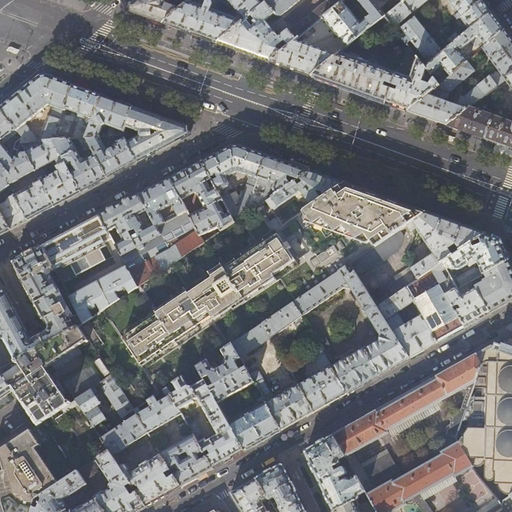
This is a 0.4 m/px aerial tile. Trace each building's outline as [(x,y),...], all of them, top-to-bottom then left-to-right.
[(163,24),(190,2),(187,0),(136,0),(130,5),(131,13),(147,18),(163,24)] [(228,0),(241,15),(238,18),(212,9),(214,3),(214,2),(214,1),(213,0),(212,0),(208,0),(208,1),(204,0),(192,0),(190,2),(163,24),(191,34),(218,44),(246,20),(251,16),(263,6),(258,0),(256,0),(253,2),(251,0),(228,0)] [(300,0),(278,0),(277,1),(276,0),(270,0),(267,3),(263,6),(251,16),(255,21),(254,22),(256,25),(252,28),(246,20),(218,44),(246,54),(270,62),(283,51),(277,49),(278,46),(284,41),(286,41),(290,46),(301,36),(323,18),(343,2),(345,0),(326,0),(289,30),(289,29),(279,37),(266,22),(275,14),(276,16),(282,16),(300,0)] [(357,0),(365,10),(362,13),(367,19),(372,27),(379,21),(384,17),(385,16),(372,0),(400,0),(402,2),(404,0),(357,0)] [(404,0),(402,2),(385,16),(384,17),(391,25),(394,29),(427,0),(404,0)] [(446,0),(470,32),(492,13),(482,0),(446,0)] [(360,24),(343,2),(323,18),(347,48),(372,27),(367,19),(360,24)] [(499,23),(492,13),(470,32),(460,39),(452,46),(443,54),(430,65),(425,68),(430,74),(441,66),(450,76),(461,67),(470,59),(468,57),(465,60),(459,53),(458,53),(457,53),(455,51),(460,48),(462,50),(473,42),(476,45),(477,45),(481,42),(485,47),(505,31),(499,23)] [(384,17),(379,21),(386,29),(391,25),(384,17)] [(411,41),(430,65),(443,54),(414,18),(401,29),(407,37),(406,38),(404,36),(401,38),(407,44),(411,41)] [(511,40),(505,31),(485,47),(482,49),(499,72),(496,74),(495,73),(464,98),(456,95),(453,105),(443,102),(445,98),(447,99),(449,93),(468,77),(461,67),(450,76),(439,86),(408,112),(425,118),(434,121),(446,126),(469,108),(504,80),(511,74),(511,40)] [(447,40),(452,46),(460,39),(455,33),(447,40)] [(304,39),(301,36),(290,46),(283,51),(270,62),(290,70),(311,77),(337,56),(299,43),(304,39)] [(386,83),(393,85),(397,73),(341,52),(337,56),(311,77),(367,97),(386,104),(391,89),(385,86),(386,83)] [(425,68),(419,60),(417,58),(410,77),(397,73),(393,85),(391,89),(386,104),(398,108),(408,112),(439,86),(430,74),(425,68)] [(511,74),(504,80),(511,90),(511,123),(469,108),(446,126),(509,148),(511,149),(511,74)] [(40,77),(0,109),(18,132),(23,138),(21,143),(39,142),(25,124),(45,108),(47,110),(49,109),(47,107),(48,105),(54,107),(41,142),(54,141),(73,85),(60,81),(48,76),(40,77)] [(86,90),(73,85),(54,141),(71,140),(79,139),(87,138),(102,96),(92,92),(86,90)] [(94,87),(92,92),(102,96),(104,91),(94,87)] [(118,102),(102,96),(87,138),(99,137),(103,126),(106,125),(110,126),(107,137),(109,137),(114,136),(121,136),(123,136),(126,128),(133,107),(118,102)] [(163,118),(133,107),(126,128),(135,131),(134,134),(132,136),(134,140),(127,143),(137,162),(189,135),(189,127),(163,118)] [(0,161),(1,163),(11,176),(17,159),(21,145),(21,143),(23,138),(17,142),(14,151),(11,155),(3,145),(18,132),(0,109),(0,161)] [(425,118),(408,112),(407,117),(432,126),(434,121),(425,118)] [(123,136),(121,136),(122,140),(117,142),(118,144),(114,146),(111,150),(109,151),(108,152),(100,137),(99,137),(87,138),(107,178),(123,170),(137,162),(127,143),(123,136)] [(107,178),(87,138),(79,139),(85,151),(84,152),(89,160),(86,161),(85,160),(84,160),(83,159),(82,159),(71,140),(54,141),(71,172),(75,170),(76,172),(71,174),(81,192),(96,184),(107,178)] [(21,145),(26,154),(26,155),(27,156),(35,172),(42,183),(54,206),(69,199),(81,192),(71,174),(71,172),(54,141),(41,142),(39,142),(21,143),(21,145)] [(251,149),(240,145),(232,146),(202,162),(223,200),(230,213),(235,222),(240,219),(245,216),(267,155),(251,149)] [(269,149),(267,155),(283,161),(285,155),(269,149)] [(26,155),(26,154),(24,153),(22,153),(21,154),(20,156),(20,157),(20,159),(19,160),(17,159),(11,176),(9,185),(9,186),(35,172),(27,156),(26,155)] [(267,155),(245,216),(267,201),(270,198),(268,196),(273,183),(275,184),(273,189),(276,194),(311,171),(288,163),(283,161),(267,155)] [(187,170),(170,179),(181,200),(195,192),(197,194),(198,194),(205,208),(190,216),(201,236),(219,226),(221,231),(235,222),(230,213),(224,216),(217,204),(223,200),(202,162),(187,170)] [(11,176),(1,163),(0,164),(0,210),(10,230),(20,224),(28,220),(15,196),(9,186),(9,185),(11,176)] [(326,176),(311,171),(276,194),(270,198),(267,201),(273,210),(279,206),(296,195),(298,197),(304,193),(312,205),(344,183),(326,176)] [(154,187),(139,195),(156,226),(165,222),(159,210),(172,203),(178,215),(187,211),(181,200),(170,179),(154,187)] [(42,183),(15,196),(28,220),(54,206),(42,183)] [(344,183),(312,205),(283,225),(273,210),(267,201),(245,216),(240,219),(255,240),(225,260),(210,238),(204,242),(172,264),(182,278),(151,298),(141,284),(138,287),(129,292),(120,298),(102,311),(101,311),(158,395),(163,391),(167,389),(173,384),(184,377),(198,368),(207,361),(222,351),(231,345),(216,322),(281,279),(296,301),(350,265),(400,231),(407,226),(427,213),(400,203),(359,188),(344,183)] [(190,216),(187,211),(178,215),(176,216),(167,221),(165,222),(156,226),(139,195),(120,205),(100,216),(108,232),(117,227),(124,241),(116,245),(138,287),(141,284),(172,264),(204,242),(201,236),(190,216)] [(0,235),(10,230),(0,210),(0,235)] [(453,222),(427,213),(407,226),(410,232),(416,228),(434,254),(410,269),(409,267),(369,294),(377,307),(405,289),(432,270),(486,234),(453,222)] [(108,232),(100,216),(84,225),(43,246),(56,271),(79,314),(84,323),(87,321),(93,317),(88,308),(90,308),(91,309),(92,309),(95,308),(96,307),(96,306),(96,304),(97,303),(102,311),(120,298),(116,291),(118,290),(119,291),(121,291),(123,289),(124,288),(123,287),(126,286),(129,292),(138,287),(116,245),(108,232)] [(404,236),(400,231),(350,265),(359,278),(399,251),(404,236)] [(478,278),(509,260),(500,239),(493,236),(486,234),(432,270),(446,296),(458,289),(467,284),(472,281),(478,278)] [(55,272),(56,271),(43,246),(26,255),(13,262),(42,320),(45,320),(48,327),(47,331),(39,335),(45,345),(79,326),(84,323),(79,314),(70,317),(47,274),(44,272),(46,269),(47,269),(48,271),(51,272),(53,270),(55,272)] [(511,267),(509,260),(478,278),(480,281),(487,278),(488,278),(487,281),(475,287),(490,313),(511,300),(511,267)] [(369,294),(359,278),(350,265),(296,301),(294,303),(302,317),(343,288),(351,290),(380,336),(379,341),(331,368),(346,394),(382,374),(410,358),(377,307),(369,294)] [(446,296),(432,270),(405,289),(413,302),(419,313),(437,343),(449,336),(464,327),(446,296)] [(0,330),(16,361),(45,345),(39,335),(33,338),(28,336),(0,281),(0,330)] [(475,287),(472,281),(467,284),(471,291),(462,296),(458,289),(446,296),(464,327),(476,321),(490,313),(475,287)] [(396,314),(413,302),(405,289),(377,307),(410,358),(424,350),(437,343),(419,313),(415,315),(418,318),(404,327),(396,314)] [(271,338),(302,317),(294,303),(263,324),(271,338)] [(103,344),(87,321),(84,323),(79,326),(87,339),(94,350),(103,344)] [(240,359),(271,338),(263,324),(232,345),(239,358),(240,359)] [(44,368),(87,339),(79,326),(45,345),(16,361),(19,365),(3,375),(0,369),(0,399),(14,391),(23,405),(16,409),(30,431),(68,405),(44,368)] [(491,347),(476,355),(482,365),(471,395),(466,411),(470,413),(469,428),(459,443),(473,466),(476,466),(479,465),(481,463),(483,461),(484,461),(484,475),(484,476),(485,478),(486,479),(487,480),(489,481),(490,481),(491,481),(493,480),(494,478),(494,477),(495,477),(495,483),(498,484),(498,486),(499,489),(501,491),(503,493),(505,494),(507,495),(510,495),(511,496),(511,494),(511,348),(503,346),(504,345),(502,344),(502,346),(495,344),(494,348),(491,347)] [(232,345),(231,345),(222,351),(226,359),(224,366),(219,369),(211,367),(207,361),(198,368),(204,379),(209,376),(214,385),(209,388),(218,404),(254,383),(249,375),(245,368),(240,370),(235,361),(239,358),(232,345)] [(289,368),(292,373),(299,386),(314,412),(331,402),(346,394),(331,368),(320,349),(311,355),(322,373),(317,376),(316,373),(311,376),(312,378),(303,384),(293,365),(289,368)] [(286,377),(292,373),(289,368),(280,353),(274,356),(286,377)] [(482,365),(476,355),(446,372),(380,410),(333,436),(345,458),(356,477),(365,492),(376,511),(392,511),(406,505),(405,503),(413,498),(421,511),(432,511),(421,494),(454,475),(456,477),(473,467),(473,466),(459,443),(442,452),(443,455),(403,477),(390,454),(363,469),(354,453),(389,433),(388,431),(464,389),(467,393),(471,395),(482,365)] [(106,380),(111,376),(100,359),(94,362),(106,380)] [(249,375),(254,383),(266,405),(281,431),(299,421),(314,412),(299,386),(275,400),(258,370),(249,375)] [(119,387),(111,376),(106,380),(99,385),(121,418),(133,410),(119,387)] [(189,387),(184,377),(173,384),(178,392),(171,396),(180,411),(198,400),(218,435),(207,441),(206,439),(198,443),(213,469),(229,460),(244,451),(230,425),(218,404),(209,388),(204,380),(191,388),(189,387)] [(128,381),(119,387),(133,410),(134,411),(138,409),(144,405),(128,381)] [(113,457),(149,433),(137,415),(108,434),(100,423),(106,419),(97,406),(100,404),(94,395),(96,393),(93,388),(76,400),(110,452),(113,457)] [(171,396),(167,389),(163,391),(167,399),(158,404),(154,397),(147,402),(151,408),(141,414),(138,409),(134,411),(137,415),(149,433),(150,434),(182,415),(180,411),(171,396)] [(466,411),(471,395),(467,393),(460,412),(456,414),(455,416),(453,417),(452,420),(453,423),(452,426),(449,427),(449,430),(450,432),(448,436),(457,439),(456,438),(466,411)] [(76,400),(68,405),(30,431),(0,450),(0,492),(5,511),(32,511),(34,507),(36,500),(40,498),(79,472),(110,452),(76,400)] [(238,421),(230,425),(244,451),(263,441),(281,431),(266,405),(250,414),(247,408),(234,415),(238,421)] [(188,426),(194,435),(195,438),(202,434),(195,422),(188,426)] [(196,478),(213,469),(198,443),(195,438),(194,435),(160,455),(181,487),(196,478)] [(340,460),(345,458),(333,436),(306,451),(305,452),(305,453),(320,483),(334,511),(356,500),(357,501),(358,500),(359,498),(359,497),(358,496),(365,492),(356,477),(350,480),(348,479),(342,482),(340,479),(346,476),(346,475),(347,475),(347,474),(347,473),(347,472),(345,468),(344,467),(343,467),(342,467),(336,470),(334,467),(341,464),(340,460)] [(120,468),(113,457),(110,452),(79,472),(87,484),(96,479),(97,482),(102,479),(100,476),(102,472),(104,471),(112,484),(111,485),(110,486),(110,488),(111,489),(105,492),(104,492),(103,492),(95,497),(96,498),(105,511),(136,511),(146,507),(120,468)] [(124,466),(120,468),(146,507),(161,498),(181,487),(160,455),(133,473),(129,472),(130,471),(127,466),(126,466),(125,466),(124,466)] [(256,479),(268,497),(269,499),(273,496),(275,497),(278,503),(280,503),(279,504),(278,505),(278,506),(278,507),(281,511),(306,511),(304,507),(283,465),(282,465),(281,465),(256,479)] [(88,486),(87,484),(79,472),(40,498),(42,500),(40,503),(39,504),(40,505),(38,509),(34,507),(32,511),(105,511),(96,498),(85,505),(84,504),(71,511),(69,511),(68,511),(67,510),(67,508),(63,502),(88,486)] [(263,500),(268,497),(256,479),(231,493),(234,499),(242,511),(268,511),(263,504),(263,500)] [(511,511),(511,494),(511,496),(503,501),(501,506),(505,511),(511,511)] [(358,503),(357,501),(356,500),(334,511),(333,511),(360,511),(358,508),(359,504),(359,503),(358,503)]
